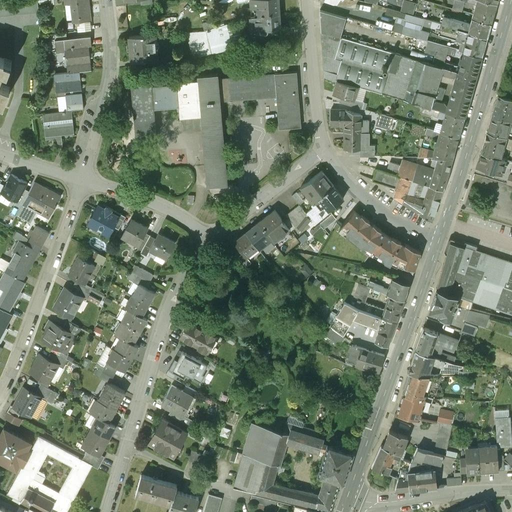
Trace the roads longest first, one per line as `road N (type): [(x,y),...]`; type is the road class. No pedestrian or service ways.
road 1 (residential): [(108,511),(167,309),(210,240)]
road 2 (secondary): [(439,241),(347,497)]
road 3 (secondary): [(511,0),(439,241)]
road 4 (residential): [(80,180),(0,397)]
road 5 (residential): [(107,0),(110,72),(80,180)]
road 6 (residential): [(324,149),(307,0)]
road 7 (residential): [(439,241),(359,191),(324,149)]
road 8 (residential): [(210,240),(324,149)]
road 9 (residential): [(210,240),(163,207),(80,180)]
road 10 (unclassified): [(388,503),(511,489)]
